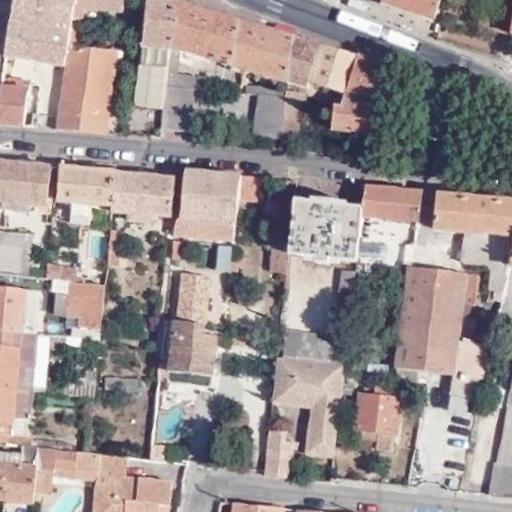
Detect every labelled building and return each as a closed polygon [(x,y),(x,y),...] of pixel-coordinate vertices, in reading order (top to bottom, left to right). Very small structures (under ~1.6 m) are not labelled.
[(0,0),(0,81),(4,57),(13,0),(0,0)] [(13,0),(4,57),(63,67),(66,43),(67,38),(73,0),(13,0)] [(121,0),(73,0),(67,38),(84,40),(90,7),(121,11),(121,0)] [(161,110),(173,0),(147,0),(135,106),(161,110)] [(293,38),(178,0),(173,0),(161,110),(159,128),(186,132),(192,92),(206,93),(207,80),(176,75),(179,51),(287,81),(293,38)] [(438,0),(383,0),(383,3),(426,17),(433,20),(438,0)] [(324,43),(293,38),(287,81),(307,87),(309,82),(339,91),(334,105),(331,129),(371,134),(381,62),(324,43)] [(63,67),(53,130),(102,135),(116,51),(66,43),(63,67)] [(0,84),(0,126),(21,128),(28,82),(22,82),(20,87),(0,84)] [(252,138),(279,142),(285,94),(286,90),(245,84),(244,95),(256,97),(252,138)] [(279,142),(278,150),(294,152),(298,119),(294,119),(293,117),(293,113),(302,114),(303,97),(285,94),(279,142)] [(47,167),(0,161),(0,200),(4,201),(4,210),(28,213),(28,204),(43,205),(47,167)] [(109,205),(113,173),(60,168),(58,200),(109,205)] [(179,218),(173,221),(172,236),(231,241),(235,199),(238,177),(204,174),(184,172),(179,218)] [(109,205),(109,211),(125,212),(125,221),(151,223),(152,215),(169,217),(173,178),(113,173),(109,205)] [(264,179),(238,177),(235,199),(261,201),(264,179)] [(418,222),(421,193),(362,187),(360,208),(359,216),(418,222)] [(492,299),(499,301),(511,244),(511,201),(436,194),(432,229),(463,233),(460,263),(485,266),(491,276),(488,288),(495,289),(492,299)] [(360,208),(292,202),(288,240),(286,255),(315,258),(315,264),(326,265),(327,259),(354,262),(359,216),(360,208)] [(108,224),(104,263),(114,265),(118,225),(108,224)] [(0,274),(25,277),(31,234),(0,230),(0,274)] [(286,255),(288,240),(275,239),(271,272),(284,274),(286,255)] [(181,241),(171,241),(169,260),(179,261),(181,241)] [(511,323),(511,244),(499,301),(494,321),(511,323)] [(217,245),(214,281),(216,282),(216,289),(226,290),(231,246),(217,245)] [(51,280),(74,283),(74,270),(58,269),(55,264),(46,268),(45,278),(44,278),(44,279),(51,280)] [(452,374),(482,376),(485,352),(458,348),(458,344),(466,344),(466,342),(456,340),(462,273),(407,264),(396,367),(451,374),(452,374)] [(339,290),(351,291),(353,270),(341,268),(339,290)] [(456,340),(466,342),(472,320),(465,318),(469,303),(476,304),(482,275),(462,273),(456,340)] [(49,335),(96,340),(101,286),(74,283),(51,280),(50,292),(67,294),(64,319),(79,320),(78,331),(34,327),(38,291),(0,287),(0,330),(36,334),(49,335)] [(203,324),(172,321),(167,372),(178,372),(188,384),(199,374),(211,376),(216,336),(202,335),(203,324)] [(0,387),(31,391),(36,334),(0,330),(0,387)] [(281,357),(343,364),(346,337),(287,331),(283,332),(281,357)] [(31,391),(44,392),(49,335),(36,334),(31,391)] [(333,447),(342,371),(343,365),(343,364),(281,357),(279,376),(273,375),(270,408),(277,410),(278,402),(316,407),(312,445),(333,447)] [(178,372),(167,372),(166,384),(210,389),(211,376),(199,374),(188,384),(178,372)] [(28,417),(31,391),(0,387),(0,444),(20,447),(25,447),(25,440),(24,440),(10,438),(12,415),(26,417),(28,417)] [(373,388),(373,396),(399,399),(399,391),(373,388)] [(399,399),(373,396),(359,394),(354,428),(355,428),(376,431),(374,441),(373,449),(391,452),(399,399)] [(24,440),(26,417),(12,415),(10,438),(24,440)] [(496,465),(511,467),(511,423),(505,423),(496,465)] [(376,431),(355,428),(353,438),(374,441),(376,431)] [(263,475),(288,478),(292,443),(274,441),(275,433),(267,432),(263,475)] [(34,493),(40,449),(25,447),(20,447),(20,457),(0,454),(0,499),(34,503),(34,493)] [(72,469),(74,452),(40,449),(34,493),(50,494),(53,468),(72,469)] [(97,454),(85,453),(74,452),(72,469),(71,478),(95,481),(97,454)] [(127,458),(97,454),(95,481),(91,511),(157,511),(158,504),(168,505),(170,481),(125,476),(127,458)] [(511,499),(511,467),(496,465),(492,464),(484,496),(511,499)] [(280,511),(281,508),(234,503),(232,511),(280,511)]
